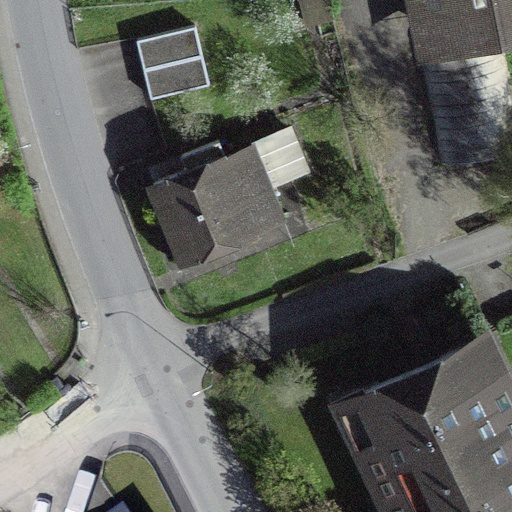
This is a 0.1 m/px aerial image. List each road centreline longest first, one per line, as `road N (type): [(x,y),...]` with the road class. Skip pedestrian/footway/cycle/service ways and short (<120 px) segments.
road 1 (residential): [(35,0),(63,140),(149,368)]
road 2 (residential): [(511,237),(149,368)]
road 3 (residential): [(149,368),(0,470)]
road 4 (residential): [(149,368),(220,511)]
